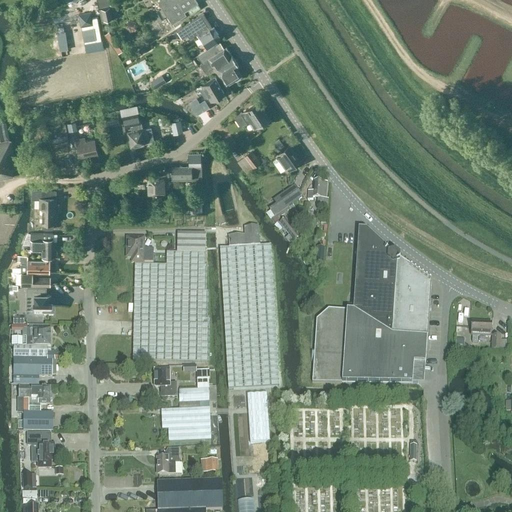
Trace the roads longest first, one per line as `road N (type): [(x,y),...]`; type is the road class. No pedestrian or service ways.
road 1 (unclassified): [(96,511),(92,190),(105,176),(179,150),(262,77)]
road 2 (tertiary): [(262,77),(364,213),(453,281)]
road 3 (unclassified): [(448,511),(441,384),(453,281)]
